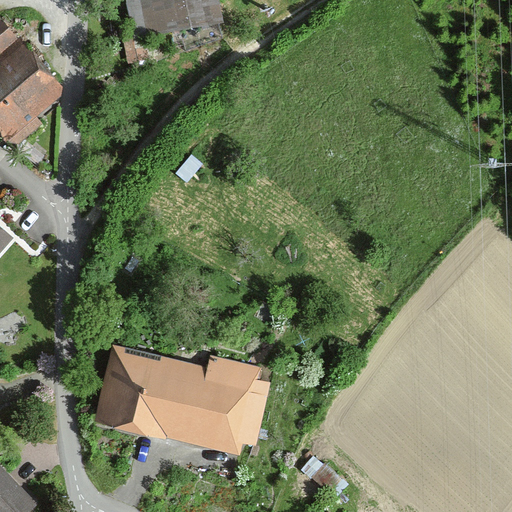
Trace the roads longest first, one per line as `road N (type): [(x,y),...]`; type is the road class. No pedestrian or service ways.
road 1 (unclassified): [(88,511),(74,473),(63,379),(77,0)]
road 2 (track): [(65,249),(173,107),(326,0)]
